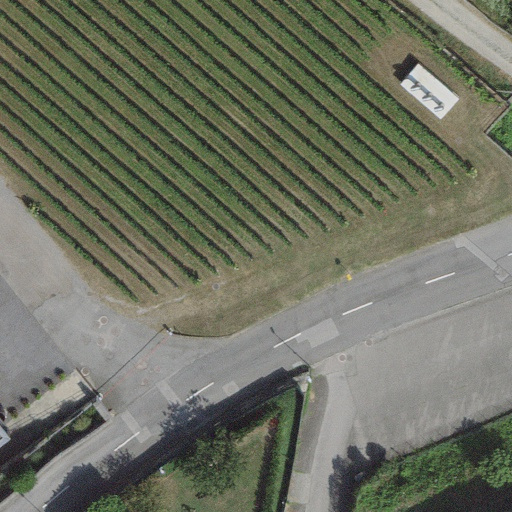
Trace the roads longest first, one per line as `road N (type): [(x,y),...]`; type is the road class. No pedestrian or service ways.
road 1 (residential): [(511,255),(303,326),(101,451),(41,511)]
road 2 (unknown): [(303,326),(297,511)]
